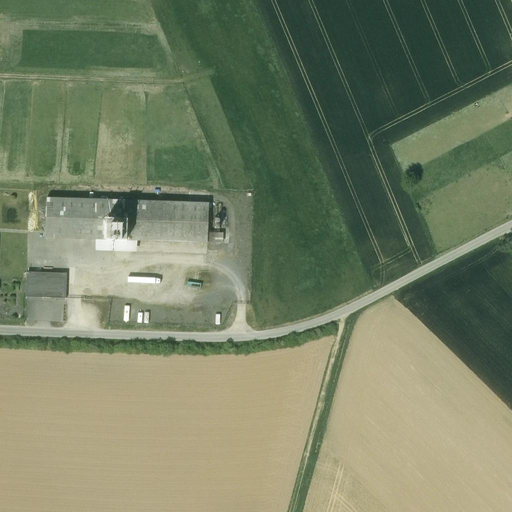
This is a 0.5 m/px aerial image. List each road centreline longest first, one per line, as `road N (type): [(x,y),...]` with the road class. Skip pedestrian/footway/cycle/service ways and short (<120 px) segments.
road 1 (unclassified): [(0,331),(284,332),(325,322),(511,226)]
road 2 (track): [(291,511),(345,311)]
